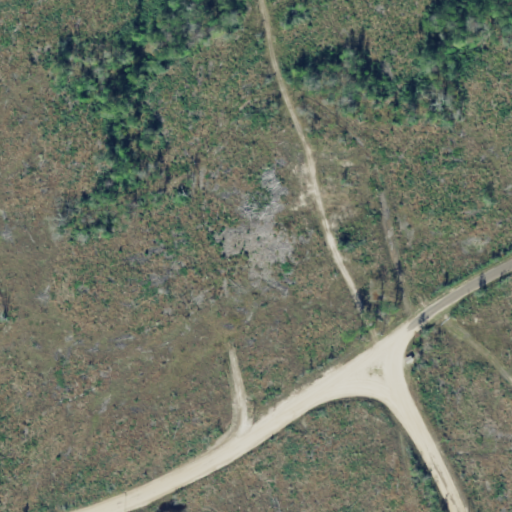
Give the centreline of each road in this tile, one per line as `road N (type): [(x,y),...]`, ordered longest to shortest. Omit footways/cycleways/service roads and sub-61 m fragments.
road 1 (residential): [(511,248),(319,365),(19,511)]
road 2 (residential): [(349,345),(235,176),(190,0)]
road 3 (residential): [(402,511),(359,415),(319,365)]
